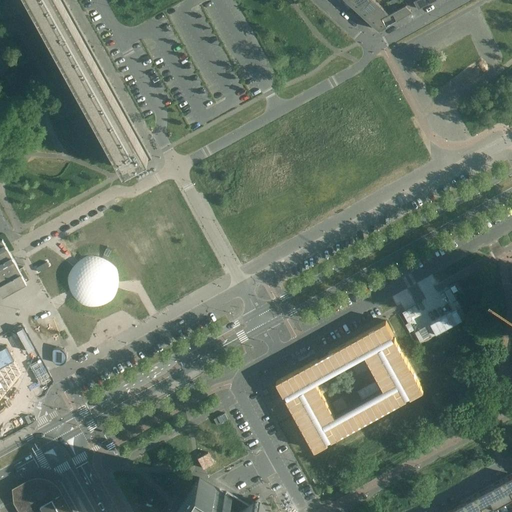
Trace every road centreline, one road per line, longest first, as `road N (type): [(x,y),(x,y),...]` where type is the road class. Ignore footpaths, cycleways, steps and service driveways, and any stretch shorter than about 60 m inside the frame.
road 1 (residential): [(243,287),(511,138)]
road 2 (residential): [(265,328),(277,352),(511,225)]
road 3 (secondary): [(511,172),(257,312)]
road 4 (secondary): [(265,328),(511,191)]
road 5 (secondary): [(257,312),(50,427)]
road 6 (residential): [(372,48),(357,70),(177,167)]
road 7 (secondary): [(93,424),(265,328)]
road 8 (residential): [(99,0),(160,112),(160,137),(177,167)]
road 9 (residential): [(208,306),(47,395)]
road 10 (residential): [(177,167),(134,192),(111,193),(16,247)]
road 11 (residential): [(177,167),(243,287)]
